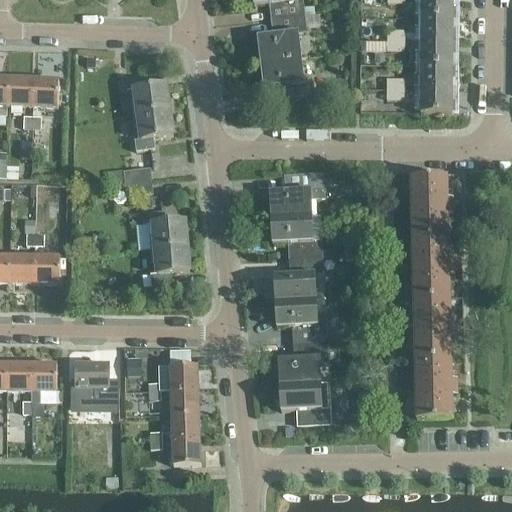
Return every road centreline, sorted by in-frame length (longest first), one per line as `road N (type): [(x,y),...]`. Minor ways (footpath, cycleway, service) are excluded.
road 1 (residential): [(216,151),(491,151)]
road 2 (residential): [(248,464),(511,460)]
road 3 (residential): [(0,330),(233,334)]
road 4 (residential): [(1,30),(198,34)]
road 5 (residential): [(233,334),(216,151)]
road 6 (residential): [(491,151),(494,0)]
road 7 (residential): [(248,464),(233,334)]
